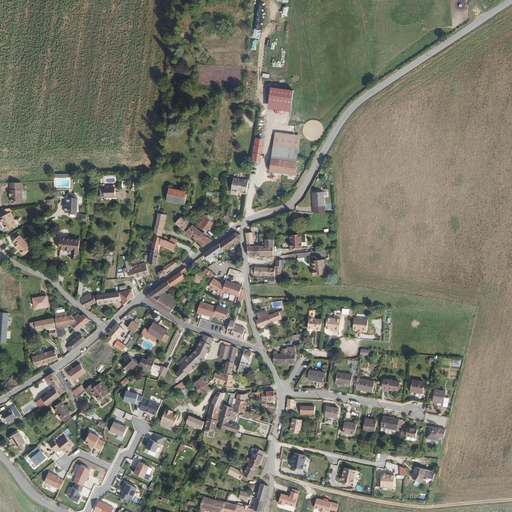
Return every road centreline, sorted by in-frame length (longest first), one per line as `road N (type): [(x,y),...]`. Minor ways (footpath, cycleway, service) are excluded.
road 1 (unclassified): [(249,220),(288,207),(359,101),(511,1)]
road 2 (track): [(273,472),(412,503),(511,495)]
road 3 (residential): [(283,393),(417,410)]
road 4 (residential): [(262,350),(174,320),(140,298)]
road 5 (residential): [(105,327),(56,284),(0,251)]
road 6 (residential): [(0,401),(105,327)]
road 7 (residential): [(262,350),(242,225)]
road 8 (residential): [(140,298),(242,225)]
road 9 (residential): [(140,298),(133,285),(112,278),(120,192)]
